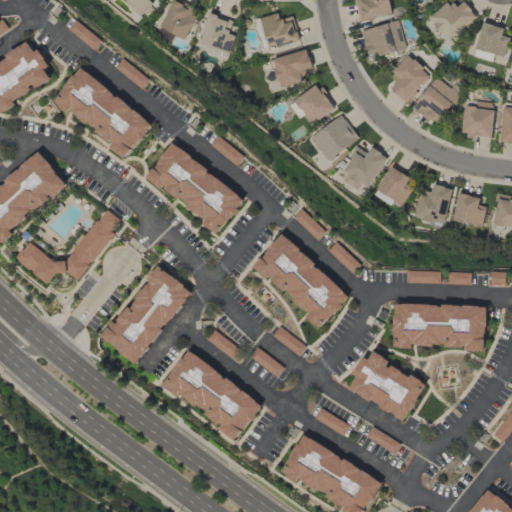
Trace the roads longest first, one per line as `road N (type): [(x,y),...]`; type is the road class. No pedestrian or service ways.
road 1 (primary): [(267,511),(53,350),(0,298)]
road 2 (residential): [(511,171),(411,147),(345,67),(328,0)]
road 3 (primary): [(0,344),(211,511)]
